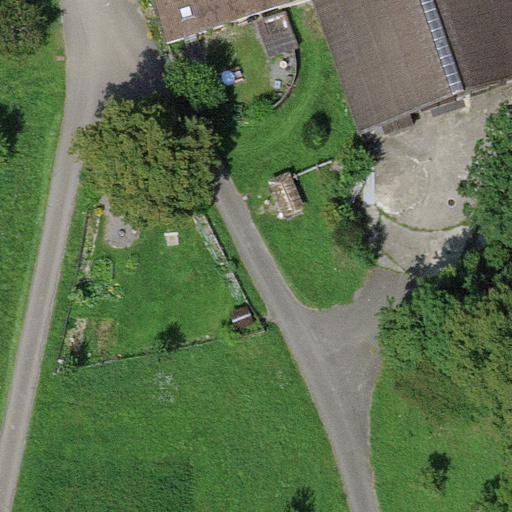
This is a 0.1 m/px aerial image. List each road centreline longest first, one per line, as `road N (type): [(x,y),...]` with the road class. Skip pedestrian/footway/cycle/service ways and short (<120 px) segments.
road 1 (track): [(111,0),(163,75),(275,275),(332,396),(364,511)]
road 2 (track): [(108,0),(0,501)]
